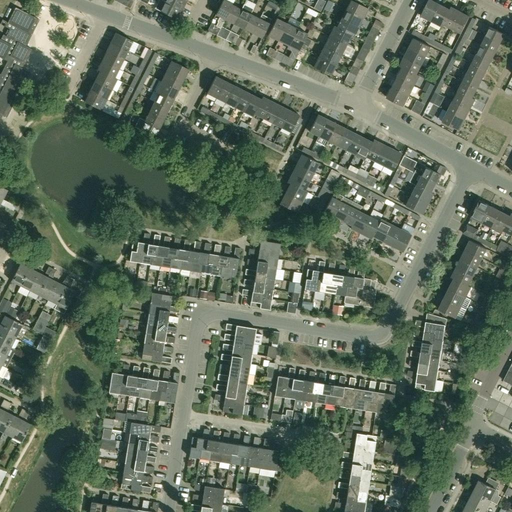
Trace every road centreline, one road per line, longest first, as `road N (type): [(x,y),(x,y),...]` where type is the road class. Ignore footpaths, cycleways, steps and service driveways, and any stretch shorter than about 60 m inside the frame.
road 1 (residential): [(183,414),(197,323),(209,312),(380,335),(470,168)]
road 2 (residential): [(357,105),(215,55)]
road 3 (residential): [(321,436),(183,414)]
road 4 (residential): [(470,168),(357,105)]
